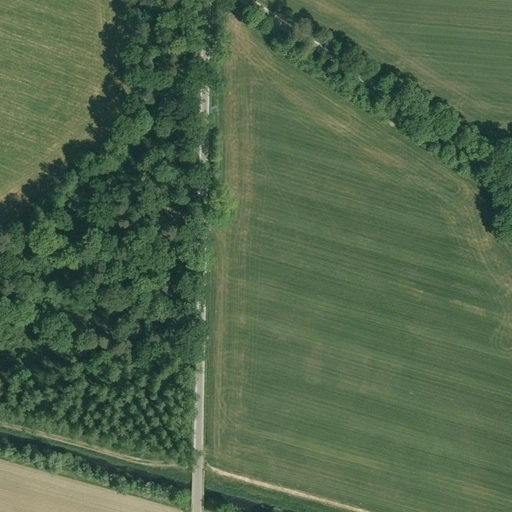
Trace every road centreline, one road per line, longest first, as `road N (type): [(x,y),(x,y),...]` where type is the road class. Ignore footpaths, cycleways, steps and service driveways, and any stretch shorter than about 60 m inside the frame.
road 1 (unclassified): [(197,511),(208,0)]
road 2 (unclassified): [(511,176),(243,0)]
road 3 (track): [(365,511),(199,467)]
road 4 (track): [(0,424),(139,461)]
